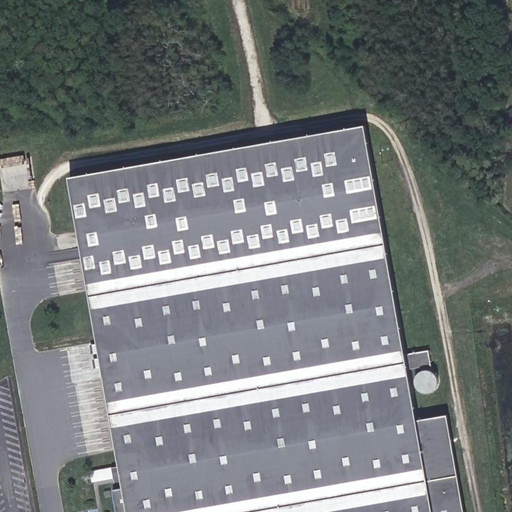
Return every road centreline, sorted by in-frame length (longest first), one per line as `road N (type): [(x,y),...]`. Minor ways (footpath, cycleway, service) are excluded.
road 1 (track): [(478,511),(416,189),(392,135),(375,119),(68,164),(40,195)]
road 2 (track): [(265,132),(238,0)]
